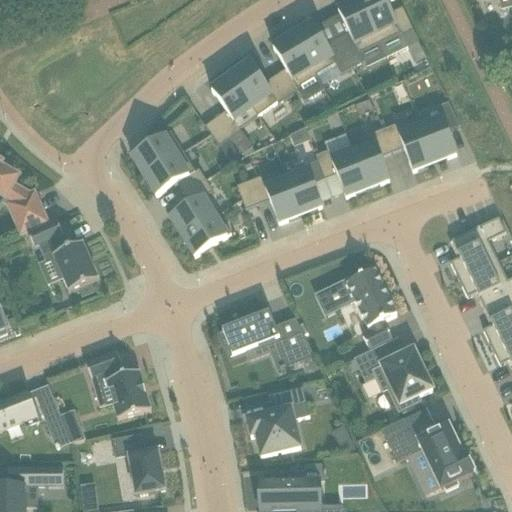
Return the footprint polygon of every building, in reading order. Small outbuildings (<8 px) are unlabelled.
[(381,0),(364,0),(358,3),(375,38),(379,46),(386,61),(387,61),(408,51),(419,46),(412,32),(401,10),(389,16),(381,0)] [(358,56),(379,46),(375,38),(358,3),(337,13),(348,36),(336,42),(352,70),(362,65),(358,56)] [(312,71),(316,77),(335,66),(341,76),(352,70),(336,42),(325,48),(312,27),(292,39),(312,72),(312,71)] [(292,39),(272,51),(285,72),(274,79),(288,100),(297,94),(304,105),(325,92),(322,87),(316,77),(312,71),(312,72),(292,39)] [(386,61),(379,46),(358,56),(362,65),(365,71),(386,61)] [(419,46),(408,51),(415,65),(425,59),(419,46)] [(249,66),(230,79),(258,119),(277,105),(278,106),(288,100),(274,79),(263,86),(249,66)] [(341,76),(335,66),(316,77),(322,87),(341,76)] [(230,79),(211,93),(225,113),(215,121),(229,141),(238,135),(240,133),(239,132),(258,119),(230,79)] [(374,113),(370,101),(355,107),(360,119),(374,113)] [(418,122),(417,122),(435,166),(456,158),(447,135),(460,130),(449,105),(436,110),(441,123),(421,130),(418,122)] [(219,149),(229,141),(215,121),(204,128),(219,149)] [(395,128),(383,132),(393,156),(404,152),(413,175),(435,166),(417,122),(396,130),(395,128)] [(309,143),(304,131),(289,138),(294,149),(309,143)] [(371,137),(350,145),(351,150),(368,192),(389,184),(380,161),(393,156),(383,132),(371,137)] [(252,149),(240,133),(238,135),(244,143),(235,149),(241,157),(252,149)] [(244,143),(238,135),(229,141),(235,149),(244,143)] [(144,179),(181,156),(168,136),(132,159),(144,179)] [(324,144),(329,158),(351,150),(346,136),(324,144)] [(229,141),(219,149),(224,156),(233,149),(229,141)] [(239,160),(233,149),(224,156),(232,165),(239,160)] [(346,201),(368,192),(351,150),(329,158),(328,154),(316,159),(318,164),(325,182),(337,178),(346,201)] [(193,176),(181,156),(144,179),(156,198),(177,185),(184,196),(203,184),(196,173),(193,176)] [(325,182),(318,164),(305,169),(305,170),(284,179),(286,183),(300,219),(322,210),(313,187),(325,182)] [(0,198),(5,202),(6,201),(9,203),(10,206),(8,207),(16,224),(41,212),(34,195),(30,197),(14,188),(18,181),(0,170),(0,169),(1,167),(0,165),(0,198)] [(249,185),(258,209),(270,204),(279,227),(300,219),(286,183),(265,191),(261,180),(249,185)] [(170,220),(182,240),(219,217),(206,197),(210,195),(203,184),(184,196),(191,207),(170,220)] [(246,213),(258,209),(249,185),(237,189),(246,213)] [(219,217),(182,240),(194,260),(231,237),(219,217)] [(460,261),(450,266),(459,284),(498,264),(489,245),(506,236),(499,221),(451,244),(460,261)] [(43,259),(52,255),(54,260),(54,261),(69,297),(79,293),(92,287),(99,284),(83,247),(68,254),(61,239),(63,239),(57,224),(27,237),(34,251),(39,249),(43,259)] [(498,264),(459,284),(467,301),(477,296),(485,313),(511,299),(511,282),(508,284),(498,264)] [(392,344),(391,343),(393,343),(384,325),(396,318),(375,274),(351,285),(350,283),(336,290),(336,291),(332,293),(335,300),(333,301),(335,305),(337,304),(340,310),(354,303),(370,336),(363,339),(370,354),(371,353),(371,354),(371,355),(386,347),(392,344)] [(92,287),(79,293),(83,300),(95,295),(92,287)] [(492,329),(483,334),(491,351),(511,341),(511,299),(485,313),(492,329)] [(0,339),(7,337),(6,333),(8,333),(0,311),(0,339)] [(223,335),(219,336),(223,346),(224,345),(226,348),(231,361),(245,355),(249,365),(270,356),(277,374),(289,369),(314,360),(296,322),(275,330),(268,333),(263,319),(223,335)] [(511,341),(491,351),(500,369),(509,364),(511,369),(511,341)] [(371,355),(371,354),(354,362),(366,387),(377,382),(383,395),(388,393),(399,414),(397,415),(398,417),(422,405),(419,400),(432,393),(413,354),(394,363),(386,347),(371,355)] [(151,413),(150,413),(145,398),(146,397),(143,386),(142,386),(139,376),(140,376),(140,375),(126,379),(123,370),(117,355),(85,367),(91,383),(94,392),(108,388),(118,422),(117,422),(118,423),(151,414),(151,413)] [(310,420),(303,391),(268,399),(273,417),(247,423),(251,441),(257,439),(258,444),(257,444),(261,461),(301,451),(294,424),(310,420)] [(57,453),(72,447),(66,434),(53,401),(33,409),(28,396),(0,406),(0,436),(23,427),(25,432),(46,424),(57,453)] [(403,423),(382,433),(397,466),(407,461),(425,500),(441,493),(444,491),(446,495),(458,489),(457,485),(473,478),(471,475),(475,473),(469,460),(466,462),(464,459),(463,459),(449,429),(438,435),(414,447),(403,423)] [(66,434),(72,447),(86,444),(79,429),(66,434)] [(346,430),(333,436),(343,456),(357,454),(346,430)] [(113,444),(85,449),(89,467),(116,462),(115,458),(128,456),(129,460),(136,500),(165,494),(161,471),(158,455),(144,457),(141,439),(113,444)] [(0,511),(25,511),(26,511),(38,511),(38,491),(48,490),(48,471),(8,471),(8,491),(0,490),(0,511)] [(288,474),(288,486),(260,486),(260,511),(342,511),(343,509),(320,510),(319,485),(306,485),(305,474),(288,474)]
